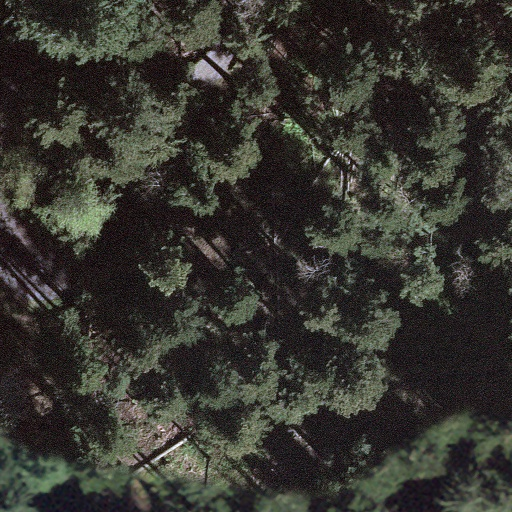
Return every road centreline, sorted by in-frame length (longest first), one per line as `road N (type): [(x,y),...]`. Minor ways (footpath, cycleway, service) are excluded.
road 1 (track): [(0,251),(8,279),(46,279),(87,262),(119,167),(260,0)]
road 2 (track): [(34,0),(0,210)]
